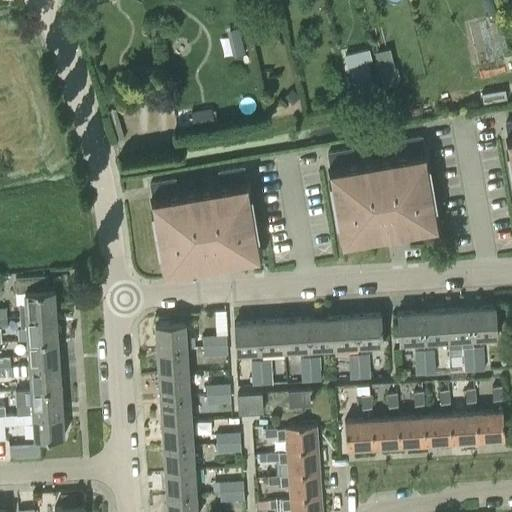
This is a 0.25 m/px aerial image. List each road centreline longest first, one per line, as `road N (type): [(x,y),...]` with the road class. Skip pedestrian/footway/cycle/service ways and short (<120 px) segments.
road 1 (residential): [(116,300),(511,273)]
road 2 (residential): [(116,300),(97,148),(45,0)]
road 3 (residential): [(126,465),(116,300)]
road 4 (residential): [(377,511),(464,491),(511,489)]
road 5 (residential): [(0,472),(126,465)]
